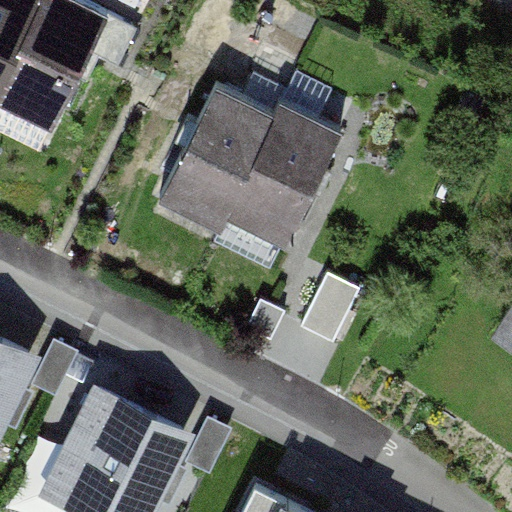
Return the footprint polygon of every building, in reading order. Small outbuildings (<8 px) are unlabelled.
[(79,0),(28,0),(0,60),(0,99),(35,117),(89,5),(79,0)] [(0,0),(0,57),(27,0),(0,0)] [(219,90),(165,202),(216,226),(270,114),(219,90)] [(279,97),(226,209),(277,233),(330,121),(279,97)] [(345,331),(364,274),(327,261),(308,319),(345,331)] [(511,337),(511,290),(491,325),(511,337)] [(0,431),(38,358),(0,338),(0,431)] [(151,511),(190,436),(86,384),(34,487),(83,511),(151,511)] [(299,511),(244,485),(230,511),(299,511)]
